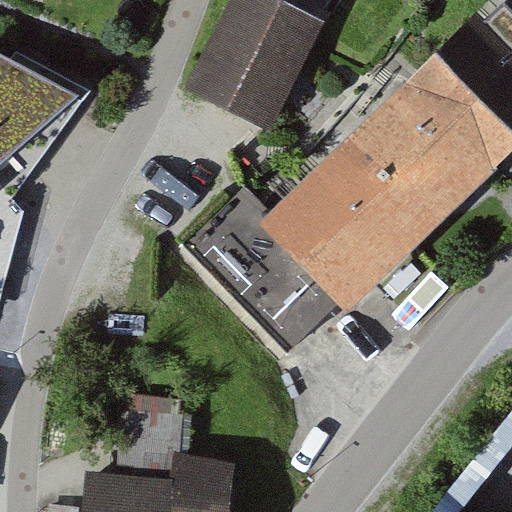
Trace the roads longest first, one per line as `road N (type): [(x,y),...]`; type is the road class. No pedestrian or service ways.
road 1 (residential): [(23,511),(41,354),(90,220),(174,66),(195,0)]
road 2 (residential): [(511,287),(417,385),(321,511)]
